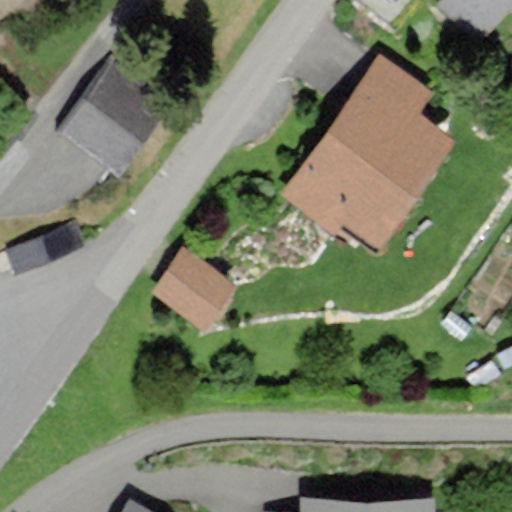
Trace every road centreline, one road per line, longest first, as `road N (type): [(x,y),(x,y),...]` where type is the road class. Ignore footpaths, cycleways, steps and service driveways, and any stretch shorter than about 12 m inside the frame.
road 1 (residential): [(25,511),(128,449),(193,430),(511,427)]
road 2 (residential): [(50,347),(307,0)]
